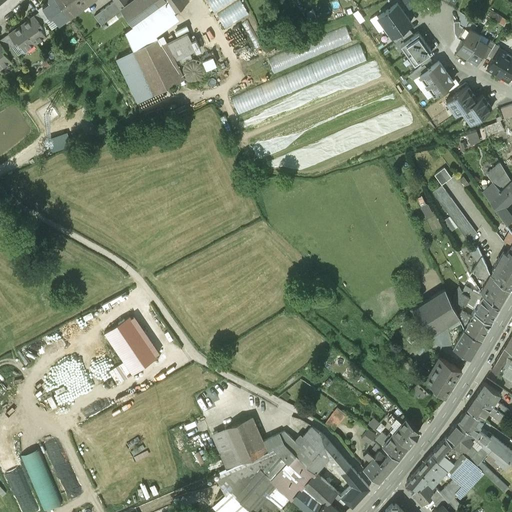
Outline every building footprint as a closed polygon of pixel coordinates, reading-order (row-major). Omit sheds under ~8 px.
[(58,23),(68,15),(57,0),(48,0),(49,0),(42,5),(42,6),(50,16),(52,14),(58,23)] [(90,0),(57,0),(68,15),(69,16),(90,0)] [(122,10),(115,0),(114,0),(95,14),(102,24),(122,10)] [(115,0),(122,10),(133,24),(166,0),(168,0),(175,10),(186,2),(184,0),(115,0)] [(134,50),(157,39),(155,36),(176,19),(172,12),(175,10),(168,0),(166,0),(133,24),(124,30),(134,50)] [(208,0),(213,10),(235,0),(208,0)] [(242,0),(239,0),(217,12),(225,26),(250,13),(242,0)] [(379,22),(383,28),(405,13),(397,2),(378,16),(381,21),(379,22)] [(39,11),(45,20),(50,16),(42,6),(37,9),(39,11)] [(34,14),(41,25),(46,22),(45,20),(39,11),(34,14)] [(411,22),(405,13),(383,28),(387,33),(388,32),(391,36),(406,25),(411,22)] [(22,25),(35,43),(45,36),(39,27),(41,25),(34,14),(29,18),(30,20),(22,25)] [(468,29),(459,24),(459,20),(453,21),(454,32),(456,36),(462,40),(468,29)] [(35,43),(22,25),(14,31),(13,29),(8,33),(16,43),(19,42),(25,50),(35,43)] [(256,45),(260,43),(250,25),(246,27),(256,45)] [(395,41),(400,37),(409,30),(406,25),(391,36),(395,41)] [(479,34),(469,27),(468,29),(462,40),(456,50),(466,56),(477,38),(479,34)] [(348,29),(268,55),(273,69),(353,43),(348,29)] [(404,42),(414,35),(410,30),(409,30),(400,37),(404,42)] [(188,31),(168,41),(177,58),(197,48),(188,31)] [(425,41),(418,32),(414,35),(404,42),(400,44),(407,54),(425,41)] [(11,47),(16,43),(8,33),(3,36),(11,47)] [(166,35),(157,39),(134,50),(154,94),(187,79),(177,58),(168,41),(166,35)] [(0,41),(6,50),(11,47),(3,36),(0,38),(0,41)] [(477,38),(466,56),(476,62),(480,55),(487,44),(477,38)] [(487,55),(495,43),(490,40),(487,44),(480,55),(485,58),(487,55)] [(0,68),(10,61),(4,52),(6,50),(0,41),(0,68)] [(432,51),(425,41),(407,54),(414,64),(418,61),(427,54),(432,51)] [(493,58),(499,48),(500,46),(495,43),(487,55),(493,58)] [(363,46),(231,92),(237,109),(369,63),(363,46)] [(511,55),(499,48),(493,58),(487,68),(507,80),(511,72),(511,55)] [(421,66),(424,64),(431,59),(427,54),(418,61),(421,66)] [(184,72),(185,75),(187,78),(190,79),(194,80),(197,80),(200,79),(203,77),(205,74),(206,71),(206,67),(205,64),(203,61),(201,59),(198,58),(194,57),(191,58),(188,60),(185,62),(184,65),(183,69),(184,72)] [(446,71),(439,61),(427,69),(419,75),(426,85),(446,71)] [(419,75),(427,69),(424,64),(421,66),(409,74),(413,79),(419,75)] [(453,81),(446,71),(426,85),(433,94),(445,86),(453,81)] [(455,79),(453,81),(445,86),(449,90),(458,84),(455,79)] [(476,98),(467,85),(445,100),(455,114),(461,110),(470,123),(491,108),(482,94),(476,98)] [(511,102),(501,106),(504,116),(511,113),(511,102)] [(500,119),(485,125),(489,136),(504,129),(500,119)] [(478,129),(468,131),(470,143),(481,141),(478,129)] [(55,138),(43,140),(45,153),(58,151),(55,138)] [(511,198),(511,179),(511,181),(501,164),(487,174),(499,192),(508,202),(511,198)] [(153,170),(154,176),(171,173),(170,167),(153,170)] [(434,174),(441,184),(451,177),(444,167),(434,174)] [(476,232),(441,184),(432,191),(467,238),(476,232)] [(508,202),(499,192),(490,201),(506,223),(511,218),(511,217),(504,206),(508,202)] [(504,233),(510,228),(506,223),(500,227),(504,233)] [(484,277),(487,272),(475,246),(470,251),(477,260),(472,270),(484,277)] [(508,287),(511,280),(511,249),(509,248),(507,247),(491,277),(508,287)] [(498,305),(508,287),(491,277),(489,276),(487,272),(484,277),(482,280),(485,282),(479,291),(482,296),(498,305)] [(466,284),(461,293),(469,297),(474,289),(466,284)] [(456,312),(444,289),(412,309),(425,332),(456,312)] [(469,297),(461,293),(456,302),(464,306),(469,297)] [(490,320),(498,305),(482,296),(474,311),(490,320)] [(480,338),(490,320),(474,311),(464,329),(480,338)] [(129,314),(104,331),(132,373),(157,356),(129,314)] [(469,356),(480,338),(464,329),(453,346),(469,356)] [(418,336),(409,345),(419,354),(427,345),(418,336)] [(511,362),(511,351),(504,346),(491,368),(497,372),(504,363),(507,365),(510,361),(511,362)] [(444,397),(461,369),(439,355),(434,364),(437,366),(428,381),(433,387),(444,397)] [(484,381),(475,393),(496,408),(499,403),(494,399),(499,392),(484,381)] [(444,397),(433,387),(425,395),(423,393),(417,399),(430,412),(444,397)] [(475,393),(467,407),(481,417),(486,411),(499,420),(503,413),(496,408),(475,393)] [(496,408),(503,413),(507,408),(499,403),(496,408)] [(325,421),(334,428),(345,412),(336,406),(325,421)] [(467,407),(462,413),(470,419),(471,418),(480,425),(484,419),(481,418),(481,417),(467,407)] [(462,413),(458,419),(485,441),(492,447),(498,440),(488,431),(486,434),(481,431),(480,433),(476,430),(480,425),(471,418),(470,419),(462,413)] [(398,428),(403,423),(395,416),(393,420),(387,414),(382,419),(389,425),(391,422),(398,428)] [(403,433),(400,437),(407,444),(418,429),(407,417),(403,423),(398,428),(403,433)] [(225,428),(211,433),(227,469),(240,463),(235,452),(258,442),(248,418),(225,428)] [(485,441),(458,419),(445,435),(455,445),(462,450),(464,452),(466,450),(463,446),(467,441),(471,437),(482,445),(485,441)] [(284,444),(293,452),(330,485),(342,473),(340,471),(349,464),(323,434),(313,426),(298,442),(285,431),(258,442),(235,452),(240,463),(284,444)] [(362,438),(369,443),(372,439),(377,434),(365,426),(359,434),(363,437),(362,438)] [(383,444),(389,450),(397,457),(407,444),(400,437),(393,432),(383,444)] [(445,435),(430,452),(446,467),(453,460),(447,454),(455,445),(445,435)] [(369,443),(366,447),(367,448),(388,468),(397,457),(389,450),(385,454),(379,449),(381,447),(372,439),(369,443)] [(498,440),(492,447),(497,451),(503,444),(498,440)] [(464,452),(485,472),(504,490),(507,487),(472,455),(477,450),(467,441),(463,446),(466,450),(464,452)] [(492,447),(485,441),(482,445),(481,446),(488,452),(492,447)] [(213,475),(224,495),(230,490),(248,511),(255,511),(261,505),(269,511),(271,511),(287,493),(278,485),(279,484),(271,478),(282,466),(286,460),(293,452),(284,444),(240,463),(227,469),(213,475)] [(455,445),(447,454),(453,460),(462,450),(455,445)] [(61,502),(40,446),(21,453),(43,509),(61,502)] [(377,480),(388,468),(367,448),(363,452),(370,459),(362,467),(377,480)] [(485,472),(464,452),(462,450),(453,460),(446,467),(452,472),(451,473),(455,477),(462,483),(453,492),(456,495),(460,498),(485,472)] [(302,486),(321,501),(324,497),(325,498),(334,488),(330,485),(293,452),(286,460),(282,466),(303,485),(302,486)] [(430,452),(418,467),(427,477),(431,481),(446,467),(430,452)] [(340,494),(352,504),(368,487),(349,464),(340,471),(342,473),(352,484),(340,494)] [(309,511),(311,511),(321,501),(302,486),(303,485),(282,466),(271,478),(279,484),(278,485),(287,493),(309,511)] [(411,475),(405,483),(411,490),(427,477),(418,467),(411,475)] [(427,477),(411,490),(422,503),(431,495),(429,493),(435,487),(431,481),(427,477)] [(462,483),(455,477),(439,491),(443,495),(448,501),(456,495),(453,492),(462,483)] [(218,511),(248,511),(230,490),(224,495),(212,505),(218,511)] [(340,511),(325,498),(324,497),(321,501),(311,511),(340,511)] [(449,511),(442,503),(432,511),(449,511)]
